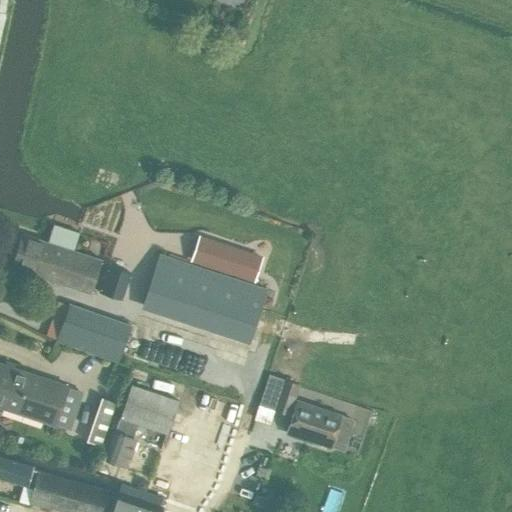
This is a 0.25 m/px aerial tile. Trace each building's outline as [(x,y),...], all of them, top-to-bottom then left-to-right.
[(73,251),(79,234),(54,225),(48,242),(22,234),(10,268),(56,283),(67,249),(73,251)] [(199,235),(190,261),(253,282),(262,256),(199,235)] [(67,249),(56,283),(90,294),(101,260),(73,251),(67,249)] [(264,298),(266,290),(158,255),(144,296),(252,331),(261,305),(264,298)] [(119,299),(129,273),(108,265),(99,292),(119,299)] [(264,298),(261,305),(269,308),(271,300),(264,298)] [(68,305),(55,340),(118,362),(130,326),(68,305)] [(0,363),(0,406),(65,428),(79,390),(0,363)] [(287,414),(297,385),(284,380),(274,410),(287,414)] [(167,434),(178,401),(131,385),(120,418),(133,423),(167,434)] [(99,445),(114,402),(101,397),(86,441),(99,445)] [(341,447),(349,421),(339,418),(340,416),(296,401),(286,432),(329,446),(330,444),(341,447)] [(126,466),(136,439),(132,438),(136,428),(132,426),(133,423),(120,418),(106,459),(126,466)] [(32,467),(0,457),(0,478),(26,487),(32,467)] [(65,511),(100,511),(107,491),(38,471),(29,501),(65,511)] [(120,483),(110,511),(161,511),(162,509),(158,508),(162,497),(120,483)] [(268,510),(272,501),(255,494),(251,504),(268,510)]
